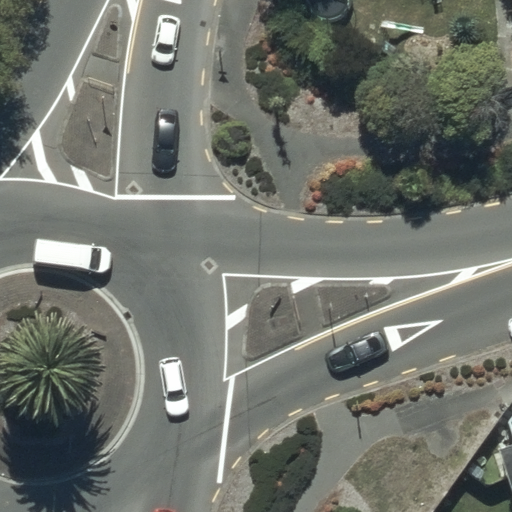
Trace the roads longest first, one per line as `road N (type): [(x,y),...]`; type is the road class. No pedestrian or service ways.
road 1 (residential): [(173,328),(511,261)]
road 2 (tertiary): [(127,0),(99,65),(65,228)]
road 3 (tertiary): [(173,328),(179,376),(170,422),(147,464),(111,495),(71,511)]
road 4 (tertiary): [(65,228),(113,248),(150,283),(173,328)]
